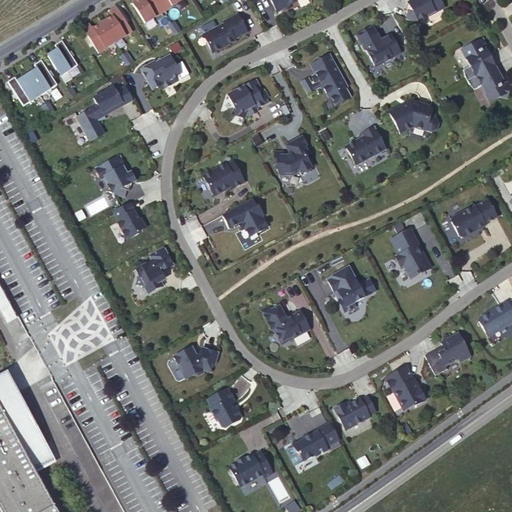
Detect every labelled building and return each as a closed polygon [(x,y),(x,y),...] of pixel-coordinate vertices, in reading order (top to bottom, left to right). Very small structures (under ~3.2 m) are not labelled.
[(162,13),(153,0),(136,0),(132,3),(144,23),(162,13)] [(165,11),(158,0),(153,0),(162,13),(165,11)] [(181,0),(158,0),(165,11),(181,0)] [(295,0),(296,0),(269,0),(276,11),(287,4),(295,0)] [(443,8),(438,0),(418,0),(418,4),(412,3),(408,5),(404,12),(407,13),(418,16),(416,22),(424,24),(426,18),(443,8)] [(98,53),(131,31),(116,7),(109,12),(111,16),(92,29),(89,24),(82,29),(98,53)] [(416,22),(418,16),(407,13),(406,19),(416,22)] [(246,33),(237,15),(223,22),(224,24),(203,36),(210,51),(233,39),(234,40),(246,33)] [(181,31),(174,21),(171,23),(178,34),(181,31)] [(178,34),(171,23),(168,25),(174,35),(178,34)] [(372,26),(355,35),(363,50),(365,49),(375,68),(400,54),(397,50),(402,47),(396,36),(392,39),(390,35),(380,41),(372,26)] [(494,67),(488,55),(490,54),(482,39),(461,51),(470,67),(463,71),(464,76),(465,79),(466,80),(466,82),(486,71),(494,67)] [(78,66),(62,41),(55,46),(58,51),(48,57),(61,77),(78,66)] [(132,63),(126,52),(122,54),(129,65),(132,63)] [(129,65),(122,54),(119,56),(126,67),(129,65)] [(329,55),(310,65),(315,74),(311,77),(315,83),(316,84),(320,83),(322,87),(327,96),(330,96),(346,88),(329,55)] [(179,75),(169,57),(155,65),(153,63),(141,69),(152,90),(160,86),(162,89),(172,84),(170,80),(174,78),(179,75)] [(57,85),(41,61),(34,66),(37,70),(27,77),(40,96),(57,85)] [(500,78),(494,67),(486,71),(466,82),(467,83),(468,85),(469,86),(470,87),(471,88),(473,90),(480,87),(489,103),(500,97),(506,99),(510,87),(504,85),(503,84),(506,83),(503,77),(500,78)] [(40,96),(27,77),(17,83),(15,79),(8,83),(24,108),(40,96)] [(308,80),(302,84),(308,95),(322,87),(320,83),(316,84),(315,83),(311,85),(308,80)] [(265,94),(258,81),(231,98),(238,110),(237,116),(249,119),(250,113),(253,118),(258,115),(254,109),(257,107),(259,110),(271,103),(269,100),(265,94)] [(114,91),(122,105),(131,100),(124,86),(114,91)] [(78,97),(71,87),(68,89),(75,99),(78,97)] [(76,117),(89,141),(103,133),(96,121),(104,119),(102,116),(122,105),(114,91),(112,87),(93,98),(97,105),(76,117)] [(56,112),(49,101),(46,103),(52,114),(56,112)] [(400,106),(388,113),(400,135),(413,128),(425,131),(431,133),(437,130),(439,124),(435,119),(429,117),(431,112),(429,108),(410,102),(410,101),(409,101),(410,102),(401,108),(400,106)] [(52,114),(46,103),(42,106),(49,116),(52,114)] [(385,150),(373,128),(362,134),(364,137),(345,147),(355,166),(385,150)] [(301,137),(284,146),(289,154),(286,156),(285,155),(282,155),(282,152),(274,152),(273,165),(276,165),(276,169),(279,175),(286,175),(286,177),(291,177),(299,173),(300,175),(303,176),(310,172),(311,169),(311,168),(307,162),(305,157),(310,154),(301,137)] [(127,171),(119,156),(108,162),(107,164),(105,164),(95,169),(100,179),(103,177),(107,185),(105,191),(113,193),(115,187),(125,190),(128,191),(130,183),(134,181),(130,172),(125,175),(124,172),(127,171)] [(225,163),(202,176),(214,196),(223,191),(223,190),(226,188),(227,189),(230,188),(231,190),(244,183),(232,161),(226,165),(225,163)] [(123,197),(125,190),(115,187),(113,193),(123,197)] [(251,199),(222,215),(229,228),(238,223),(241,230),(244,229),(249,237),(267,228),(261,217),(263,216),(258,206),(256,207),(251,199)] [(496,218),(487,200),(474,207),(474,206),(452,218),(451,223),(459,237),(464,238),(477,231),(476,229),(483,225),(484,227),(485,227),(484,225),(496,218)] [(138,220),(129,203),(112,212),(117,220),(116,220),(126,240),(138,234),(137,232),(145,228),(140,218),(138,220)] [(430,269),(409,230),(389,241),(398,256),(394,258),(399,268),(402,266),(409,278),(416,274),(417,276),(430,269)] [(160,272),(172,265),(163,248),(150,256),(153,260),(135,270),(139,277),(137,284),(144,286),(148,294),(162,286),(160,282),(164,279),(160,272)] [(348,268),(326,280),(334,294),(337,293),(341,299),(338,301),(344,313),(355,307),(353,303),(371,293),(365,282),(358,287),(348,268)] [(365,282),(371,293),(375,292),(368,280),(365,282)] [(487,314),(479,319),(479,322),(488,338),(511,323),(511,312),(506,303),(493,311),(494,312),(488,315),(487,314)] [(263,314),(271,310),(269,306),(260,310),(263,314)] [(286,319),(279,306),(271,310),(263,314),(272,332),(273,331),(279,343),(284,344),(309,330),(299,312),(286,319)] [(457,334),(441,343),(442,347),(445,351),(434,356),(431,353),(424,356),(435,376),(447,370),(445,366),(458,359),(460,362),(470,357),(457,334)] [(211,372),(216,352),(199,348),(197,356),(194,355),(192,352),(195,351),(192,346),(172,357),(177,364),(179,365),(179,368),(183,376),(186,377),(193,374),(197,375),(201,373),(202,369),(211,372)] [(442,347),(431,353),(434,356),(445,351),(442,347)] [(405,367),(385,379),(391,392),(393,391),(403,411),(412,406),(414,407),(425,401),(426,397),(422,390),(418,389),(416,390),(414,387),(415,383),(414,380),(412,380),(405,367)] [(56,511),(54,506),(36,474),(56,464),(17,393),(7,375),(0,378),(0,509),(1,511),(56,511)] [(235,402),(227,389),(206,400),(211,409),(210,410),(215,420),(217,419),(221,427),(225,428),(239,420),(240,417),(236,410),(235,409),(233,406),(234,406),(233,403),(235,402)] [(375,413),(367,397),(360,401),(360,400),(354,403),(344,408),(343,405),(334,409),(345,431),(369,418),(369,416),(375,413)] [(344,408),(354,403),(352,400),(343,405),(344,408)] [(339,441),(330,424),(316,431),(317,432),(312,435),(311,434),(302,439),(303,440),(292,446),(298,456),(300,455),(304,462),(315,456),(316,457),(327,451),(326,448),(339,441)] [(229,469),(240,489),(262,476),(264,479),(272,474),(260,453),(252,457),(252,456),(244,460),(243,459),(235,464),(236,465),(229,469)]
